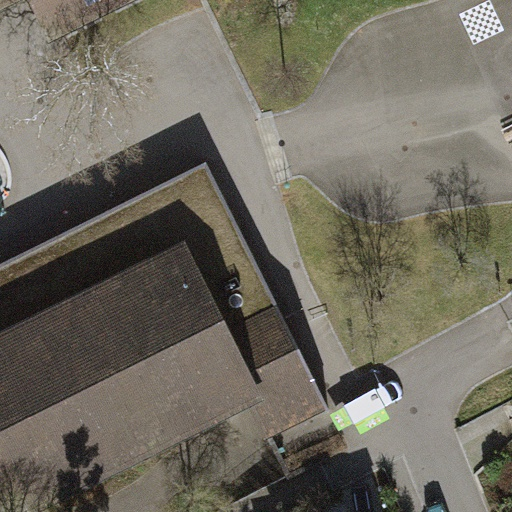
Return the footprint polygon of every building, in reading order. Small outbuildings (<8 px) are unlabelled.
[(0,0),(0,11),(22,0),(0,0)] [(40,0),(54,28),(111,0),(40,0)] [(207,162),(0,264),(0,295),(37,281),(124,233),(154,223),(184,214),(183,212),(226,200),(207,162)] [(322,394),(226,200),(183,212),(184,214),(154,223),(124,233),(37,281),(0,295),(0,471),(18,508),(248,395),(262,424),(322,394)] [(254,415),(217,433),(230,461),(268,444),(254,415)] [(0,511),(10,511),(18,508),(0,471),(0,511)]
